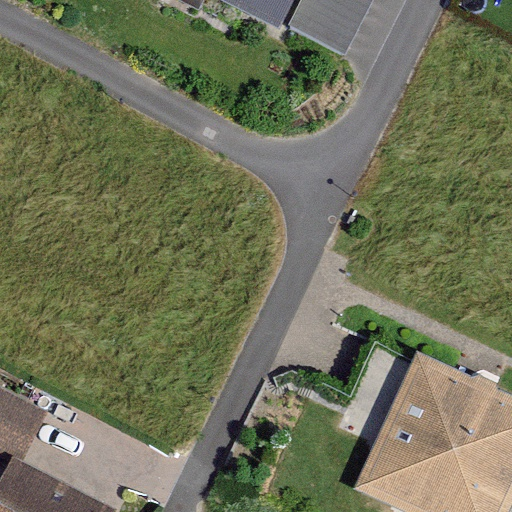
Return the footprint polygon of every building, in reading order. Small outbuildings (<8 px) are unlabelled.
[(220,0),(281,30),(296,0),(220,0)] [(376,5),(366,0),(310,0),(307,7),(360,35),(376,5)] [(360,35),(307,7),(293,33),(345,61),(360,35)] [(509,511),(511,508),(511,407),(424,368),(379,469),(405,480),(393,506),(406,511),(509,511)] [(0,447),(27,459),(50,404),(0,382),(0,447)] [(92,511),(8,472),(0,487),(0,511),(92,511)]
